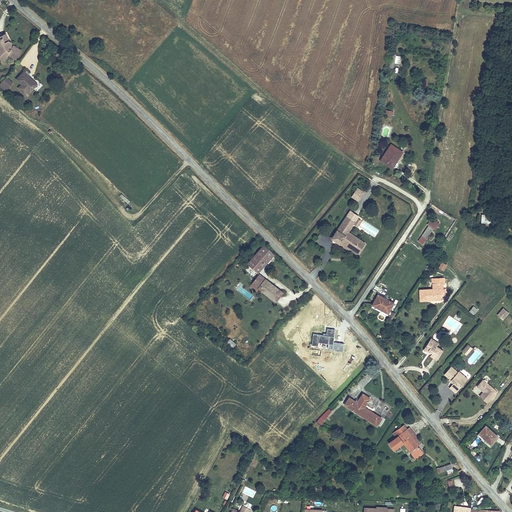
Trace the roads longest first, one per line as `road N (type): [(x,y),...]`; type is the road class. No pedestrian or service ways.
road 1 (tertiary): [(508,511),(339,309),(129,101),(12,0)]
road 2 (unknown): [(346,317),(418,213),(375,181)]
